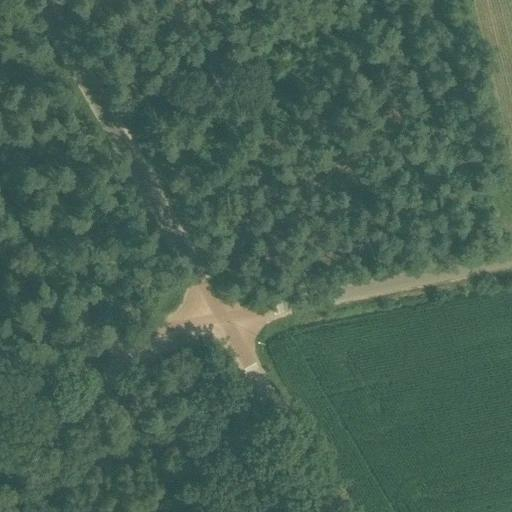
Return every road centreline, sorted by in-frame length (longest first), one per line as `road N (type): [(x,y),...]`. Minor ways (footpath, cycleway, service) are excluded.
road 1 (unclassified): [(218,319),(36,0)]
road 2 (unclassified): [(218,319),(511,265)]
road 3 (track): [(511,250),(381,0)]
road 4 (unclassified): [(0,362),(218,319)]
road 5 (unclassified): [(327,511),(218,319)]
road 6 (track): [(154,332),(0,450)]
